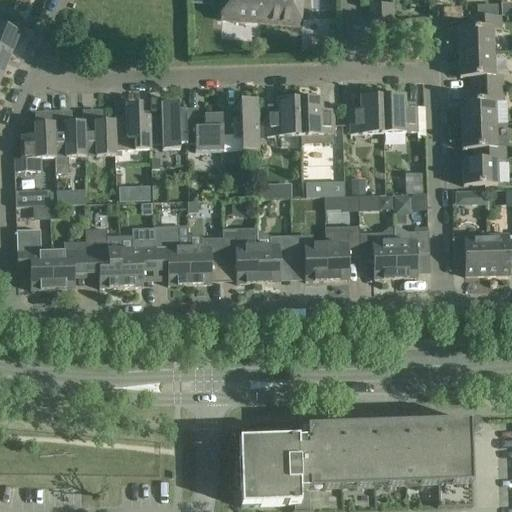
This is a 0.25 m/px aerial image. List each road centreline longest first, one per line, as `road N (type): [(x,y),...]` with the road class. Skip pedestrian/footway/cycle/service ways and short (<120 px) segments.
road 1 (residential): [(442,300),(24,320),(2,301),(1,230)]
road 2 (residential): [(33,71),(68,84),(345,75)]
road 3 (residential): [(442,300),(433,73)]
road 4 (residential): [(1,230),(2,153),(33,71)]
road 5 (residential): [(433,73),(430,30),(345,33)]
road 6 (tertiary): [(437,381),(311,385)]
